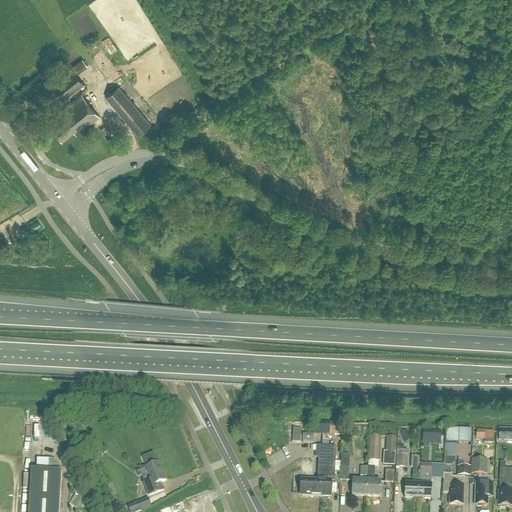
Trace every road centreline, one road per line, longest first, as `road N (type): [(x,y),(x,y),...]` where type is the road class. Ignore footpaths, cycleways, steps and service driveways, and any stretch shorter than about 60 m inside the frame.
road 1 (motorway): [(511,342),(0,312)]
road 2 (motorway): [(0,348),(511,374)]
road 3 (unclassified): [(511,261),(355,247),(288,220),(201,167),(174,157),(126,161)]
road 4 (tertiary): [(185,376),(60,201)]
road 5 (tertiary): [(185,376),(257,511)]
